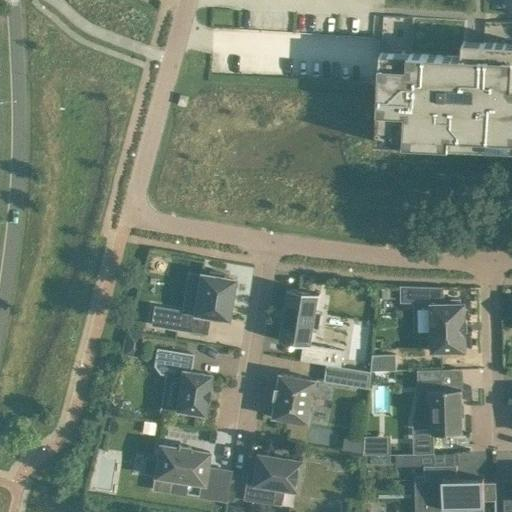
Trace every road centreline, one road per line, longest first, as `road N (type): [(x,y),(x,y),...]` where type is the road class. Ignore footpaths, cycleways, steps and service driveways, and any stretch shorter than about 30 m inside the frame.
road 1 (residential): [(189,0),(130,215),(265,242)]
road 2 (tertiary): [(0,319),(18,177),(14,0)]
road 3 (residential): [(265,242),(387,258),(488,260)]
road 4 (residential): [(488,260),(494,429)]
road 5 (residential): [(265,242),(242,408)]
